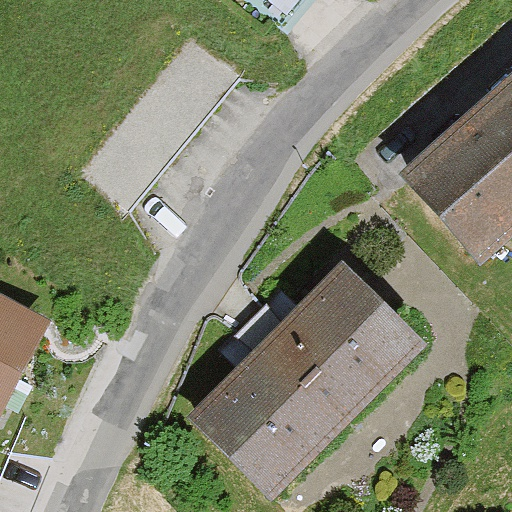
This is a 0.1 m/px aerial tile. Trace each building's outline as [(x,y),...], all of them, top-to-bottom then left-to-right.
[(249,0),(280,27),(303,0),(249,0)] [(190,37),(80,172),(129,212),(239,77),(190,37)] [(511,239),(511,74),(399,175),(481,267),(511,239)] [(423,349),(340,268),(187,423),(269,504),(423,349)] [(0,417),(51,328),(0,298),(0,417)]
